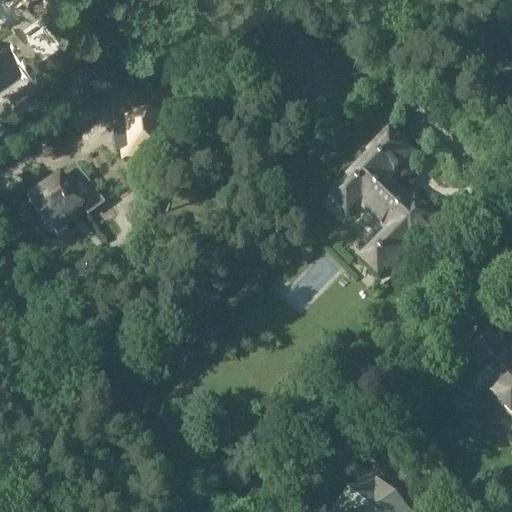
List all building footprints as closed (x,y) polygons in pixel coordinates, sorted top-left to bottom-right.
[(0,33),(17,21),(3,3),(0,5),(0,33)] [(0,50),(0,108),(12,99),(10,97),(42,75),(17,39),(0,50)] [(78,134),(97,119),(90,109),(70,124),(78,134)] [(157,126),(156,118),(112,122),(115,153),(121,153),(122,162),(160,158),(159,150),(165,150),(163,125),(157,126)] [(412,158),(388,135),(367,157),(370,160),(347,183),(347,184),(330,201),(346,217),(358,205),(388,235),(361,263),(377,279),(383,272),(386,275),(409,251),(411,252),(437,224),(429,216),(432,213),(417,198),(412,204),(388,182),(412,158)] [(60,179),(60,180),(27,204),(36,217),(36,222),(42,230),(46,231),(48,234),(50,232),(55,238),(65,231),(60,225),(81,210),(88,219),(105,206),(75,168),(60,179)] [(511,348),(508,353),(484,327),(459,351),(477,370),(467,379),(467,385),(472,390),(480,390),(482,388),(511,420),(511,348)] [(404,511),(371,477),(334,511),(404,511)]
